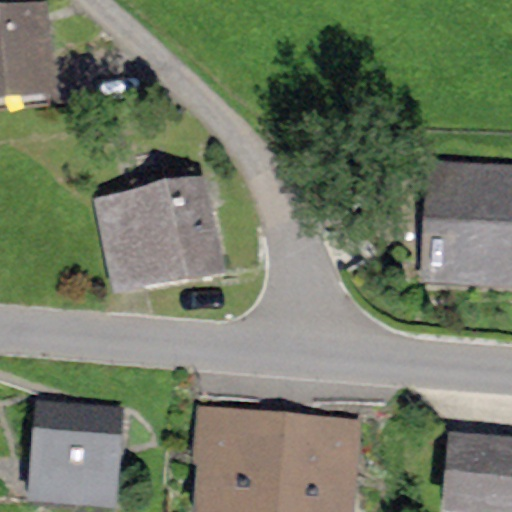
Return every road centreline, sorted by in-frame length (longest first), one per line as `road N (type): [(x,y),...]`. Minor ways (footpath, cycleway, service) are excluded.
road 1 (unclassified): [(296,360),(283,200),(207,106),(89,0)]
road 2 (tertiary): [(0,329),(296,360)]
road 3 (tertiary): [(296,360),(511,383)]
